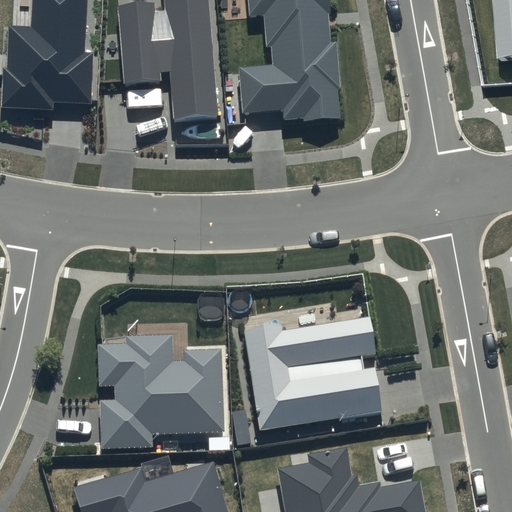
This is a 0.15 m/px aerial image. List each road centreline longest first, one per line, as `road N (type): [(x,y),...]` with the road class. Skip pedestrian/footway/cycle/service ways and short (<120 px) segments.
road 1 (residential): [(40,208),(247,221),(444,195)]
road 2 (residential): [(444,195),(501,511)]
road 3 (residential): [(0,406),(26,313),(40,208)]
road 4 (residential): [(409,0),(444,195)]
